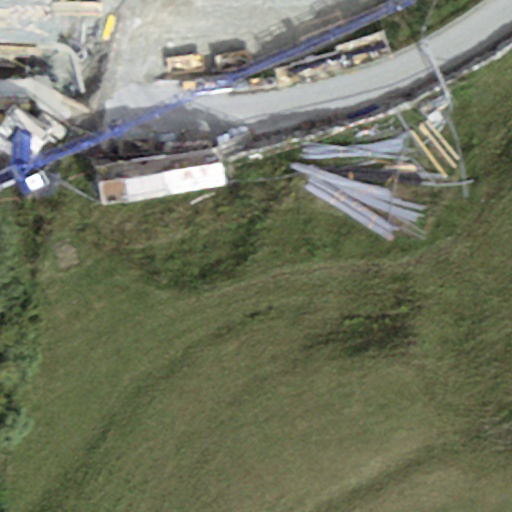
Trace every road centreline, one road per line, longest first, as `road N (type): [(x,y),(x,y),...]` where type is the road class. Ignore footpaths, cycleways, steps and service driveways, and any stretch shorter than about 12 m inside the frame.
road 1 (unclassified): [(63,54),(83,103),(108,117),(148,125),(248,116),(365,84),(438,52),(511,2)]
road 2 (tertiary): [(63,54),(226,46),(346,0)]
